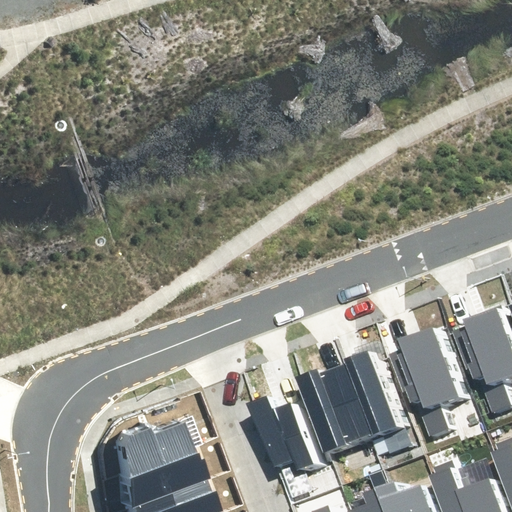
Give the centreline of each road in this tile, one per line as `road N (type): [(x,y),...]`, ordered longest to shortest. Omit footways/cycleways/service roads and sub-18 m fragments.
road 1 (residential): [(216,322),(511,208)]
road 2 (residential): [(216,322),(281,511)]
road 3 (residential): [(51,424),(85,379),(216,322)]
